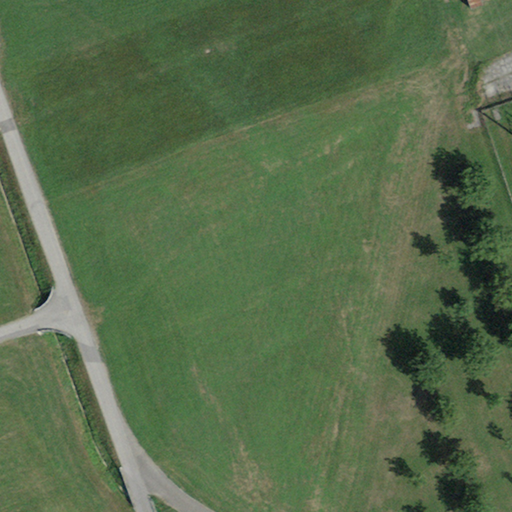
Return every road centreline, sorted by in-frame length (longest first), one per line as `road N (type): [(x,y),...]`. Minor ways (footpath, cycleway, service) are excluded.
road 1 (unclassified): [(71,306),(146,511)]
road 2 (unclassified): [(0,106),(71,306)]
